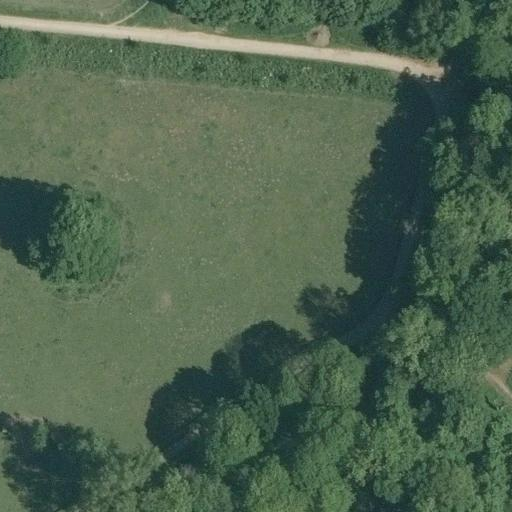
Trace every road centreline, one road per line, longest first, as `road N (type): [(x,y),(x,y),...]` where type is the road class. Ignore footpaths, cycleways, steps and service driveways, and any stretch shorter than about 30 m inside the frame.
road 1 (track): [(85,511),(377,314)]
road 2 (track): [(377,314),(397,278),(452,69)]
